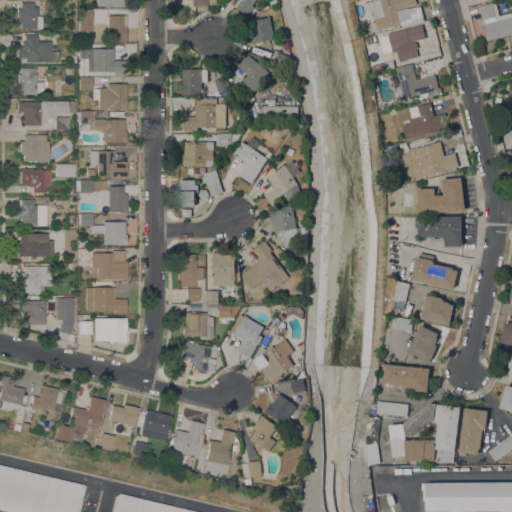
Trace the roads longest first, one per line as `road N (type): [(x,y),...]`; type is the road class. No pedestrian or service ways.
road 1 (residential): [(450,0),(503,214),(468,372)]
road 2 (residential): [(142,379),(156,345),(154,0)]
road 3 (residential): [(0,344),(206,395),(236,390)]
